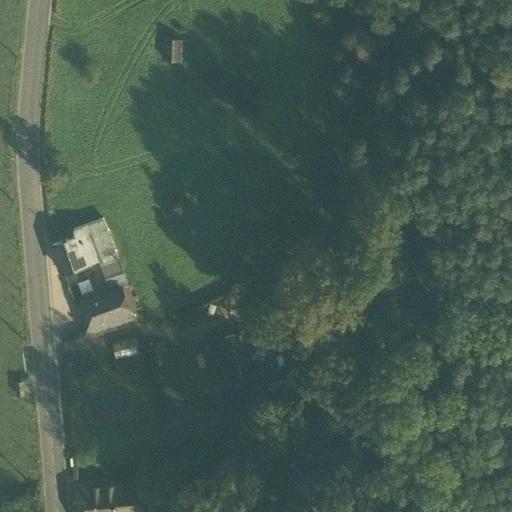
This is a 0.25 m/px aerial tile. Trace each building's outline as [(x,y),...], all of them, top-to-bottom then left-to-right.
[(180,41),(165,39),(163,59),(178,61),(180,41)] [(76,237),(52,245),(62,272),(115,253),(103,219),(73,230),(76,237)] [(123,290),(74,307),(84,335),(133,317),(123,290)] [(240,336),(217,342),(228,384),(251,378),(240,336)] [(136,338),(112,344),(116,359),(139,354),(136,338)] [(199,467),(174,470),(175,481),(195,479),(195,481),(205,480),(205,475),(217,474),(216,461),(198,463),(199,467)] [(143,511),(142,479),(75,484),(77,511),(143,511)]
